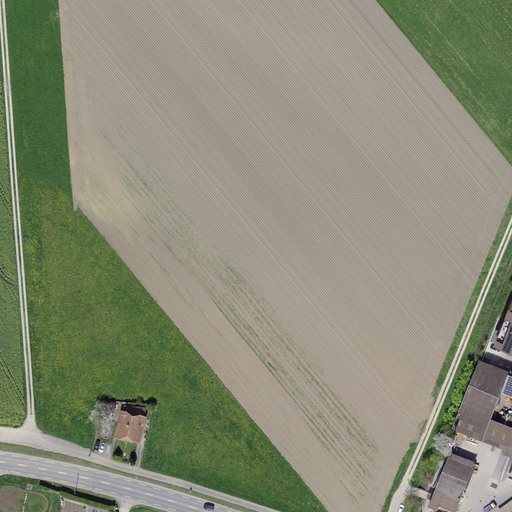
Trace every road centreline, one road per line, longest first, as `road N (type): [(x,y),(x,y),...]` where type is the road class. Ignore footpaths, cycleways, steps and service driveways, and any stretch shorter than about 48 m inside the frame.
road 1 (track): [(4,0),(30,440)]
road 2 (track): [(270,511),(0,436)]
road 3 (track): [(407,486),(511,228)]
road 4 (primary): [(0,463),(204,511)]
